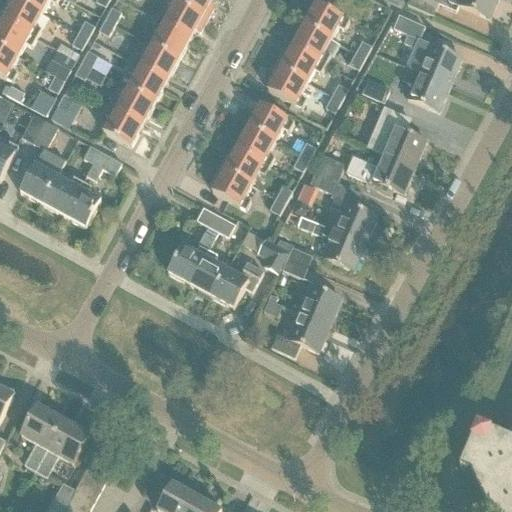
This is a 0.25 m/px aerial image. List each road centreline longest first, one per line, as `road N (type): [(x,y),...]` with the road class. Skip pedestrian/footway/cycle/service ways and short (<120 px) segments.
road 1 (residential): [(299,488),(511,101)]
road 2 (residential): [(66,361),(264,0)]
road 3 (residential): [(299,488),(66,361)]
